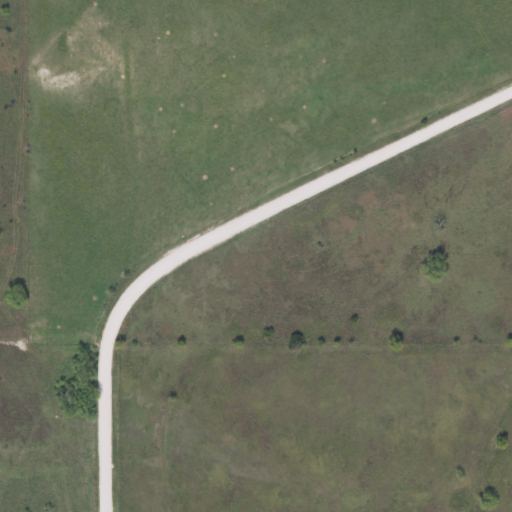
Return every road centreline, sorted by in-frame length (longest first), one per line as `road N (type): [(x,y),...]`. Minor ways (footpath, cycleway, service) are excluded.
road 1 (residential): [(133,290),(201,238),(511,85)]
road 2 (residential): [(100,511),(104,340),(133,290)]
